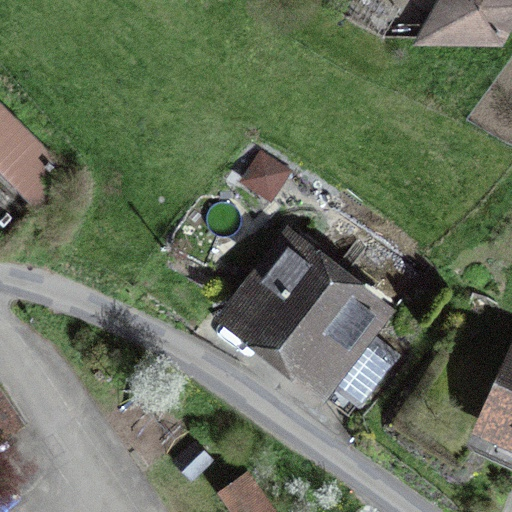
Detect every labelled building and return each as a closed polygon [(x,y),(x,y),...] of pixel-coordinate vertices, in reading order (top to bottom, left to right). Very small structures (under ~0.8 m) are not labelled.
[(449,0),(429,38),(498,38),(511,12),(511,1),(511,0),(449,0)] [(0,240),(67,177),(0,109),(0,240)] [(239,314),(358,401),(393,356),(359,330),(372,313),(289,248),(239,314)] [(511,366),(485,426),(511,437),(511,366)] [(0,406),(0,433),(13,425),(0,406)] [(211,475),(193,459),(178,476),(195,492),(211,475)] [(223,492),(237,511),(272,511),(247,475),(223,492)]
